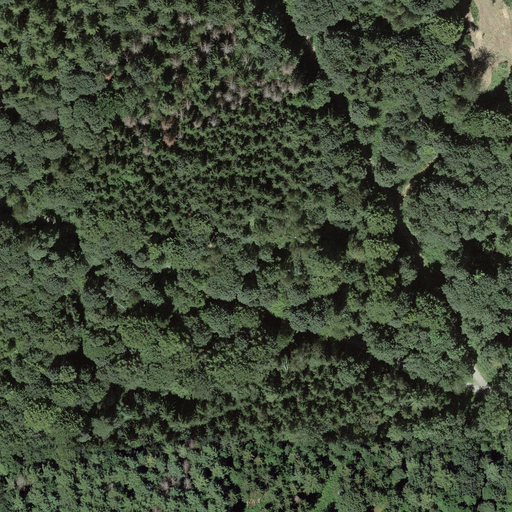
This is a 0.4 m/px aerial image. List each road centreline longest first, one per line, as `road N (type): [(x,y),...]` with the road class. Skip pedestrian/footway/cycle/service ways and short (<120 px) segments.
road 1 (track): [(511,404),(0,200)]
road 2 (track): [(489,393),(287,0)]
